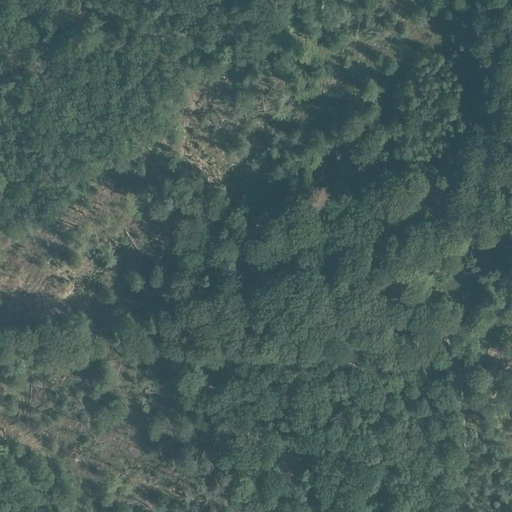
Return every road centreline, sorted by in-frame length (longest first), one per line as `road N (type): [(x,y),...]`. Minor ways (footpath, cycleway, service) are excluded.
road 1 (track): [(0,329),(115,325),(473,229)]
road 2 (track): [(511,20),(495,45),(483,97),(473,229)]
